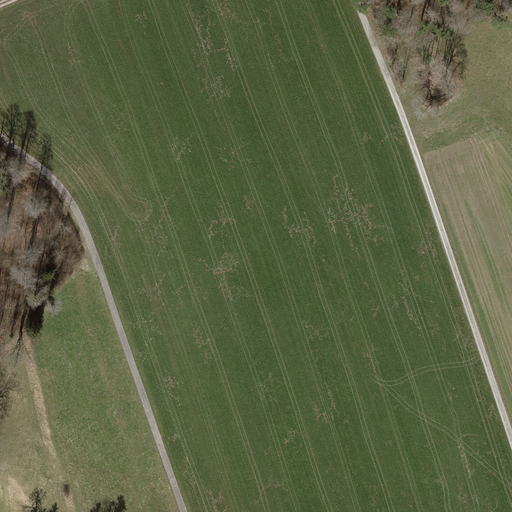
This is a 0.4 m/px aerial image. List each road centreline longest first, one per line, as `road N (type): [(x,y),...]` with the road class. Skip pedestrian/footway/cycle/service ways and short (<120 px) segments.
road 1 (track): [(511,442),(358,0)]
road 2 (track): [(0,119),(67,178),(182,511)]
